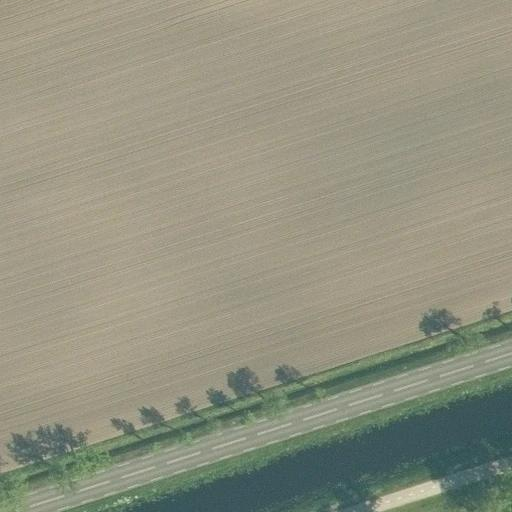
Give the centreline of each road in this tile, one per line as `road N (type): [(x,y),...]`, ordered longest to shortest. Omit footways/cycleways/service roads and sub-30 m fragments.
road 1 (primary): [(13,511),(511,353)]
road 2 (unclassified): [(511,462),(356,511)]
